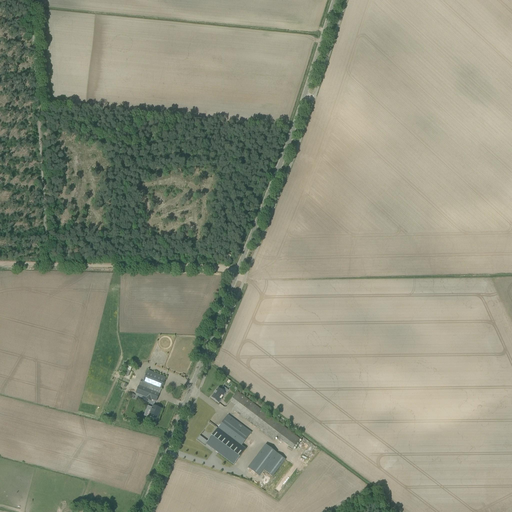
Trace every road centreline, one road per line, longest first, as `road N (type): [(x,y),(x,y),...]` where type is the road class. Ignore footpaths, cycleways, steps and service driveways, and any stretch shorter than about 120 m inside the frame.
road 1 (tertiary): [(143,511),(270,193),(334,0)]
road 2 (track): [(45,263),(236,272)]
